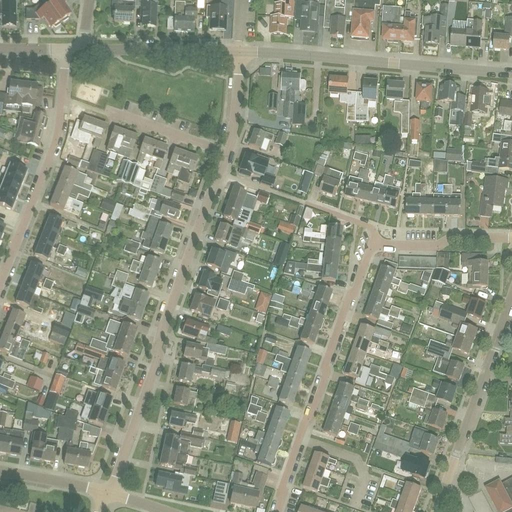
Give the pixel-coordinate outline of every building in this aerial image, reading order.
[(0,0),(0,16),(2,17),(2,28),(15,28),(15,24),(17,24),(17,16),(15,16),(15,4),(7,4),(6,0),(0,0)] [(46,0),(45,1),(61,24),(68,20),(67,18),(70,16),(63,5),(66,3),(65,1),(66,0),(46,0)] [(134,8),(134,3),(125,3),(123,3),(122,0),(111,0),(111,10),(114,10),(113,24),(131,24),(131,11),(133,11),(134,8)] [(140,0),(140,7),(140,8),(140,17),(142,17),(141,28),(154,28),(155,7),(148,7),(148,0),(140,0)] [(281,0),(282,6),(276,5),(275,18),(272,18),(270,35),(285,36),(286,19),(287,19),(287,18),(293,19),(293,0),(281,0)] [(307,0),(307,2),(296,1),(294,22),(301,22),(301,32),(316,33),(318,0),(307,0)] [(345,0),(345,9),(346,10),(345,21),(349,22),(353,22),(352,39),(369,40),(369,32),(373,33),(375,7),(380,7),(380,0),(345,0)] [(447,0),(446,17),(454,17),(455,1),(447,0)] [(55,29),(61,24),(45,1),(32,10),(26,10),(26,21),(38,21),(39,20),(40,21),(43,19),(50,30),(54,27),(55,29)] [(205,19),(210,19),(209,29),(224,30),(225,17),(232,18),(233,2),(220,2),(220,7),(206,7),(205,19)] [(183,34),(184,9),(184,4),(174,4),(174,19),(173,19),(173,33),(183,34)] [(335,9),(325,8),(324,17),(324,20),(333,21),(332,30),(332,37),(344,38),(345,21),(346,10),(345,9),(335,9)] [(184,9),(183,34),(192,34),(193,20),(196,20),(196,10),(184,9)] [(388,44),(393,44),(395,9),(390,9),(389,19),(383,19),(382,19),(382,28),(383,28),(383,42),(388,42),(388,44)] [(404,43),(406,13),(405,13),(405,20),(400,19),(401,9),(395,9),(393,44),(398,45),(398,43),(404,43)] [(411,22),(411,23),(410,23),(410,14),(411,14),(406,13),(404,43),(404,45),(409,45),(409,44),(414,44),(414,38),(417,37),(418,23),(417,22),(417,21),(416,20),(415,20),(414,19),(413,20),(412,20),(411,21),(411,22)] [(439,46),(439,39),(446,39),(448,20),(432,18),(431,30),(427,29),(425,45),(439,46)] [(508,52),(509,39),(511,38),(511,19),(506,19),(505,38),(494,37),(493,51),(508,52)] [(450,47),(465,48),(467,32),(467,23),(453,22),(452,30),(451,30),(450,47)] [(482,23),(467,22),(467,23),(467,32),(465,48),(480,49),(482,33),(481,33),(482,23)] [(279,75),(279,66),(260,66),(260,75),(279,75)] [(290,107),(290,104),(292,74),(283,73),(283,79),(279,79),(278,91),(282,92),(281,104),(286,104),(285,120),(292,120),(292,107),(290,107)] [(301,75),(292,74),(290,104),(294,105),(295,99),(299,100),(299,98),(300,91),(304,91),(305,90),(306,83),(304,82),(301,82),(301,75)] [(340,104),(345,104),(346,104),(348,81),(331,80),(330,95),(340,96),(340,104)] [(361,106),(356,106),(356,123),(368,123),(368,101),(376,102),(378,81),(376,80),(372,80),(370,81),(370,83),(365,82),(363,101),(361,100),(361,106)] [(21,107),(23,85),(10,84),(8,96),(3,96),(2,106),(20,109),(21,107)] [(23,85),(21,107),(39,109),(41,93),(38,93),(38,89),(36,89),(36,87),(23,85)] [(388,85),(387,101),(395,101),(394,113),(400,114),(401,114),(401,102),(403,102),(403,91),(404,87),(404,86),(388,85)] [(425,85),(423,87),(417,87),(416,103),(422,103),(421,117),(429,118),(430,111),(428,111),(429,104),(430,104),(431,88),(429,86),(425,85)] [(445,94),(446,86),(445,86),(445,88),(440,87),(438,102),(451,103),(453,103),(454,95),(445,94)] [(455,127),(464,128),(464,115),(465,105),(466,97),(460,97),(460,89),(455,89),(456,87),(446,86),(445,94),(454,95),(453,103),(451,103),(451,111),(449,123),(455,123),(455,127)] [(488,93),(476,92),(472,91),(470,113),(487,115),(488,93)] [(278,113),(279,96),(269,96),(268,113),(278,113)] [(511,103),(501,102),(499,115),(511,117),(511,121),(511,123),(505,123),(504,132),(506,132),(506,134),(501,133),(501,136),(511,137),(511,103)] [(303,105),(294,105),(293,126),(304,127),(305,120),(302,120),(303,105)] [(356,123),(356,106),(355,106),(348,105),(346,122),(355,123),(356,123)] [(435,119),(442,120),(443,111),(436,110),(435,119)] [(48,120),(45,118),(34,115),(32,124),(19,119),(18,132),(15,142),(37,148),(42,130),(45,129),(48,120)] [(464,115),(464,128),(471,128),(472,115),(464,115)] [(89,137),(94,123),(83,119),(82,122),(76,120),(75,123),(69,139),(80,143),(83,135),(89,137)] [(410,142),(411,143),(411,145),(417,145),(417,143),(419,143),(419,131),(420,131),(420,122),(410,122),(410,142)] [(94,123),(89,137),(96,139),(93,147),(98,149),(106,127),(94,123)] [(117,156),(125,132),(117,129),(117,131),(113,130),(105,152),(117,156)] [(125,132),(117,156),(129,159),(136,138),(132,136),(133,134),(125,132)] [(264,136),(253,132),(248,146),(260,150),(263,140),(271,143),(273,136),(265,134),(264,136)] [(274,145),(283,149),(287,137),(278,134),(274,145)] [(467,164),(466,172),(485,174),(486,164),(488,165),(488,168),(498,169),(511,170),(511,137),(501,136),(493,136),(493,142),(502,143),(500,159),(495,159),(495,161),(489,161),(485,160),(485,164),(472,163),(472,164),(467,163),(467,164)] [(150,158),(156,142),(148,140),(147,142),(144,141),(136,162),(141,164),(144,156),(150,158)] [(156,142),(150,158),(157,160),(154,168),(156,169),(159,170),(166,148),(163,147),(164,145),(156,142)] [(418,149),(419,147),(408,147),(408,156),(410,157),(411,156),(414,157),(414,156),(418,158),(418,154),(421,154),(421,150),(418,149)] [(447,152),(446,162),(461,163),(462,151),(447,150),(447,152)] [(93,174),(100,154),(97,153),(93,151),(89,164),(81,162),(78,169),(86,171),(93,174)] [(179,173),(185,155),(174,151),(166,173),(168,174),(171,175),(173,171),(179,173)] [(100,154),(93,174),(109,179),(112,170),(104,168),(108,157),(104,155),(100,154)] [(196,159),(185,155),(179,173),(176,180),(188,184),(189,181),(193,170),(196,159)] [(262,178),(260,182),(272,186),(274,178),(263,174),(268,161),(256,157),(255,159),(244,155),(239,171),(240,171),(239,175),(248,178),(249,175),(250,175),(251,174),(262,178)] [(368,159),(355,155),(353,162),(361,164),(360,167),(365,169),(368,159)] [(321,156),(318,166),(324,168),(326,161),(327,158),(321,156)] [(68,157),(66,164),(78,169),(81,162),(68,157)] [(124,185),(131,165),(127,163),(122,161),(115,181),(122,184),(124,184),(124,185)] [(139,190),(142,182),(136,180),(140,168),(135,166),(131,165),(124,185),(127,186),(139,190)] [(10,166),(6,176),(22,182),(24,179),(26,173),(10,166)] [(318,167),(315,176),(323,179),(325,179),(320,193),(335,198),(340,185),(333,182),(337,174),(332,172),(326,170),(318,167)] [(84,177),(63,169),(59,181),(90,193),(92,188),(83,184),(86,178),(84,177)] [(358,201),(365,172),(360,170),(358,180),(350,178),(345,198),(358,201)] [(307,196),(314,175),(311,173),(305,172),(298,192),(307,196)] [(370,173),(365,172),(358,201),(371,204),(374,190),(373,190),(368,188),(369,183),(367,182),(370,173)] [(6,176),(2,185),(19,192),(22,182),(6,176)] [(151,185),(142,182),(139,190),(146,192),(154,195),(160,179),(154,177),(151,185)] [(383,207),(390,178),(385,177),(383,185),(375,183),(373,190),(374,190),(371,204),(383,207)] [(390,178),(383,207),(396,210),(400,196),(399,196),(401,190),(395,188),(393,188),(395,179),(390,178)] [(160,179),(154,195),(165,198),(170,200),(173,191),(163,188),(166,181),(160,179)] [(486,179),(484,197),(482,197),(480,217),(491,218),(493,207),(502,208),(505,191),(507,191),(508,182),(486,179)] [(90,193),(59,181),(54,193),(75,201),(77,195),(88,199),(90,193)] [(2,185),(0,190),(0,195),(15,202),(19,192),(2,185)] [(421,217),(422,186),(416,186),(415,195),(414,195),(413,201),(407,201),(406,216),(421,217)] [(434,202),(425,202),(426,186),(422,186),(421,217),(433,217),(434,202)] [(447,217),(448,187),(443,186),(443,196),(434,196),(434,202),(433,217),(447,217)] [(448,187),(447,217),(461,218),(461,197),(452,196),(452,187),(448,187)] [(92,188),(90,193),(103,199),(104,199),(107,193),(92,188)] [(232,190),(227,204),(246,211),(248,211),(250,212),(255,198),(245,195),(232,190)] [(173,191),(170,200),(181,204),(184,195),(173,191)] [(54,193),(49,206),(77,217),(82,204),(75,201),(54,193)] [(259,194),(256,201),(266,205),(269,197),(269,196),(260,193),(259,194)] [(0,195),(0,207),(11,211),(14,204),(15,202),(0,195)] [(103,199),(99,209),(111,214),(115,204),(104,199),(103,199)] [(180,214),(177,213),(179,208),(163,203),(157,200),(153,211),(153,213),(159,215),(161,216),(174,221),(175,219),(178,220),(180,214)] [(122,206),(115,204),(111,214),(111,216),(109,220),(116,223),(122,206)] [(227,204),(222,218),(235,222),(243,225),(248,211),(246,211),(227,204)] [(132,210),(149,216),(151,211),(134,205),(132,210)] [(303,208),(298,206),(294,216),(300,218),(303,208)] [(149,216),(132,210),(129,209),(127,216),(147,223),(149,216)] [(151,211),(149,216),(150,217),(160,220),(161,216),(159,215),(153,213),(153,211),(151,211)] [(108,215),(102,213),(99,221),(104,224),(108,215)] [(296,228),(300,218),(294,216),(290,215),(287,225),(296,228)] [(62,222),(49,217),(44,230),(56,235),(57,235),(62,222)] [(150,217),(148,222),(163,227),(164,222),(160,220),(150,217)] [(116,223),(109,220),(105,231),(113,233),(116,223)] [(145,233),(167,241),(171,230),(163,227),(148,222),(145,233)] [(247,226),(245,230),(255,234),(257,228),(258,227),(249,224),(248,223),(247,226)] [(220,226),(214,242),(226,245),(226,244),(236,248),(239,238),(252,243),(255,234),(245,230),(234,226),(232,226),(231,230),(220,226)] [(326,241),(339,242),(341,229),(328,227),(327,236),(303,233),(303,238),(319,240),(326,241)] [(57,235),(56,235),(44,230),(39,243),(52,248),(57,235)] [(144,242),(142,247),(150,250),(162,255),(167,241),(145,233),(142,232),(140,240),(144,242)] [(127,240),(125,246),(137,250),(139,244),(127,240)] [(325,252),(325,254),(338,256),(339,242),(326,241),(326,246),(325,248),(323,248),(323,251),(325,252)] [(47,261),(52,248),(39,243),(34,256),(47,261)] [(65,253),(73,256),(74,254),(66,250),(66,249),(58,246),(57,250),(65,253)] [(135,256),(137,250),(125,246),(123,252),(135,256)] [(230,263),(232,263),(234,256),(225,253),(224,255),(222,255),(211,251),(206,266),(219,270),(218,272),(226,275),(230,263)] [(336,269),(338,256),(325,254),(323,268),(336,269)] [(285,257),(277,255),(273,266),(281,269),(285,257)] [(436,270),(449,272),(450,260),(447,259),(447,258),(447,255),(437,255),(437,259),(436,270)] [(473,276),(488,276),(488,264),(480,264),(481,255),(462,255),(462,268),(468,268),(468,275),(473,275),(473,276)] [(130,267),(155,276),(160,263),(147,259),(144,266),(132,262),(130,267)] [(283,275),(293,277),(295,264),(287,263),(283,275)] [(30,264),(25,277),(38,282),(43,269),(30,264)] [(317,267),(307,266),(306,272),(322,274),(321,281),(334,283),(336,269),(323,268),(317,267)] [(87,271),(77,267),(75,274),(85,278),(87,271)] [(151,289),(155,276),(130,267),(129,272),(140,277),(138,284),(151,289)] [(382,268),(377,281),(391,286),(398,288),(408,292),(409,288),(401,285),(401,284),(393,281),(395,273),(383,269),(382,268)] [(433,282),(445,286),(447,279),(449,272),(436,270),(433,282)] [(109,278),(113,280),(125,284),(128,276),(116,272),(115,277),(110,275),(109,278)] [(231,279),(241,283),(243,275),(233,272),(231,279)] [(198,287),(198,288),(208,292),(207,296),(217,299),(221,286),(220,285),(221,281),(214,279),(214,278),(203,274),(200,281),(199,281),(196,287),(198,287)] [(488,276),(473,276),(473,275),(468,275),(468,283),(468,290),(480,290),(480,288),(488,288),(488,276)] [(25,277),(20,290),(33,296),(36,289),(38,282),(25,277)] [(241,283),(231,279),(226,291),(237,294),(239,288),(242,289),(244,284),(241,283)] [(125,285),(125,284),(113,280),(111,287),(115,289),(109,297),(114,299),(144,309),(148,297),(135,292),(136,289),(125,285)] [(377,281),(373,293),(387,298),(390,288),(391,286),(377,281)] [(239,288),(237,294),(244,297),(247,289),(253,291),(254,288),(245,285),(244,284),(242,289),(239,288)] [(410,297),(412,293),(408,292),(398,288),(397,293),(410,297)] [(427,291),(420,288),(417,295),(424,297),(427,291)] [(444,288),(442,295),(450,296),(451,289),(444,288)] [(33,296),(38,298),(41,291),(36,289),(33,296)] [(85,289),(82,296),(92,300),(100,302),(102,295),(85,289)] [(308,300),(313,302),(327,306),(332,293),(318,289),(316,296),(310,294),(309,295),(300,292),(298,296),(308,300)] [(38,298),(33,296),(20,290),(15,304),(28,309),(27,310),(41,315),(42,311),(34,308),(38,298)] [(383,309),(387,298),(373,293),(369,305),(383,310),(383,309)] [(258,302),(267,305),(270,298),(261,295),(258,302)] [(282,309),(284,296),(272,295),(270,308),(282,309)] [(80,301),(79,306),(89,309),(92,300),(82,296),(81,299),(80,301)] [(195,297),(190,312),(201,316),(209,319),(215,303),(214,303),(195,297)] [(465,297),(463,303),(471,306),(468,314),(467,316),(480,321),(486,306),(473,301),(473,300),(465,297)] [(73,299),(69,309),(77,312),(79,306),(80,301),(73,299)] [(139,323),(144,309),(114,299),(112,305),(120,308),(118,315),(125,318),(139,323)] [(219,300),(215,310),(225,313),(229,303),(219,300)] [(322,319),(327,306),(313,302),(309,315),(322,319)] [(390,312),(383,309),(383,310),(369,305),(365,317),(378,322),(379,320),(380,316),(388,319),(388,317),(398,321),(398,320),(401,321),(403,322),(405,319),(402,318),(399,317),(400,316),(390,312)] [(444,305),(441,312),(456,318),(465,321),(467,316),(468,314),(457,311),(457,310),(444,305)] [(77,312),(75,317),(73,323),(81,326),(84,316),(92,319),(95,311),(89,309),(79,306),(77,312)] [(7,325),(20,330),(25,316),(12,311),(7,325)] [(441,312),(439,319),(452,324),(453,325),(454,325),(454,324),(461,327),(462,326),(464,327),(465,321),(456,318),(441,312)] [(60,326),(71,330),(73,323),(75,317),(65,313),(60,326)] [(257,315),(254,323),(261,326),(264,317),(257,315)] [(299,326),(304,328),(318,332),(320,326),(321,326),(323,322),(322,321),(322,319),(309,315),(306,321),(299,319),(299,321),(291,318),(283,315),(281,320),(289,322),(299,326)] [(109,320),(104,334),(109,336),(132,344),(136,330),(123,325),(109,320)] [(180,332),(182,334),(182,335),(202,342),(204,341),(209,328),(195,323),(194,325),(186,322),(184,327),(182,327),(180,332)] [(299,326),(289,322),(288,327),(298,330),(299,326)] [(54,324),(48,341),(65,347),(67,340),(71,330),(60,326),(54,324)] [(454,325),(452,329),(459,332),(457,338),(473,344),(477,331),(464,327),(462,326),(461,327),(454,324),(454,325)] [(15,343),(20,330),(7,325),(2,338),(15,343)] [(217,326),(215,333),(229,338),(231,331),(217,326)] [(378,346),(388,350),(389,345),(380,342),(381,340),(373,337),(374,333),(375,331),(361,327),(357,339),(370,344),(378,346)] [(313,346),(318,332),(304,328),(299,341),(313,346)] [(375,331),(374,333),(378,334),(378,336),(382,337),(388,339),(390,340),(392,334),(390,333),(376,328),(375,331)] [(92,340),(89,348),(106,354),(107,351),(113,353),(127,357),(132,344),(109,336),(106,345),(92,340)] [(28,348),(20,344),(15,343),(2,338),(0,341),(0,352),(9,355),(8,357),(22,362),(28,348)] [(447,341),(445,347),(453,350),(468,356),(473,344),(457,338),(455,344),(447,341)] [(366,356),(370,344),(357,339),(353,351),(366,356)] [(428,348),(441,353),(444,346),(430,341),(428,348)] [(77,343),(74,351),(99,360),(100,356),(104,358),(106,354),(89,348),(77,343)] [(186,346),(183,358),(204,363),(203,367),(211,368),(212,368),(213,366),(214,362),(206,360),(208,353),(225,357),(226,348),(206,344),(205,350),(202,349),(186,346)] [(386,354),(388,350),(378,346),(377,351),(386,354)] [(428,348),(426,355),(434,358),(438,359),(439,359),(441,353),(428,348)] [(292,363),(305,367),(310,353),(297,349),(292,363)] [(264,365),(266,352),(259,350),(256,363),(264,365)] [(366,356),(353,351),(348,364),(362,368),(366,356)] [(288,355),(278,352),(277,357),(286,361),(288,355)] [(45,366),(49,356),(43,353),(39,363),(45,366)] [(96,370),(119,379),(124,365),(104,358),(100,356),(99,360),(96,370)] [(274,363),(290,368),(287,375),(301,380),(305,367),(292,363),(286,361),(277,357),(276,357),(274,363)] [(435,367),(433,373),(447,378),(459,382),(464,368),(452,364),(453,363),(449,362),(444,360),(444,361),(441,369),(435,367)] [(344,368),(342,373),(343,375),(344,375),(357,380),(355,384),(364,387),(369,376),(382,380),(383,376),(369,371),(362,368),(348,364),(347,368),(346,367),(344,368)] [(390,377),(398,379),(403,367),(394,364),(390,377)] [(254,375),(263,378),(266,367),(256,365),(254,375)] [(181,366),(178,383),(189,385),(192,374),(200,376),(200,374),(201,370),(181,366)] [(383,376),(383,375),(389,377),(389,374),(386,373),(386,371),(371,366),(369,371),(383,376)] [(68,372),(57,368),(55,376),(65,379),(68,372)] [(119,379),(96,370),(90,368),(88,373),(96,376),(93,385),(102,388),(114,392),(119,379)] [(210,376),(209,377),(223,380),(223,379),(225,371),(212,368),(211,368),(210,376)] [(400,378),(402,379),(404,380),(405,378),(410,380),(413,372),(403,369),(400,378)] [(296,393),(301,380),(287,375),(283,388),(296,393)] [(49,393),(59,396),(65,379),(55,376),(49,393)] [(2,379),(0,377),(0,386),(11,391),(14,383),(10,382),(2,379)] [(25,388),(39,393),(43,382),(32,378),(29,377),(25,388)] [(436,406),(438,401),(450,405),(456,391),(443,386),(443,385),(435,382),(433,388),(441,391),(438,398),(414,390),(410,388),(408,394),(412,395),(411,397),(436,406)] [(276,391),(277,386),(268,383),(266,387),(276,391)] [(350,402),(357,405),(367,408),(369,403),(360,400),(360,399),(352,396),(354,390),(341,385),(336,397),(350,402)] [(291,406),(296,393),(283,388),(278,402),(291,406)] [(193,409),(195,401),(196,395),(176,390),(173,405),(185,407),(193,409)] [(88,391),(83,405),(85,406),(107,413),(111,400),(99,395),(88,391)] [(59,396),(49,393),(43,410),(50,413),(53,414),(59,396)] [(235,398),(223,395),(221,403),(233,406),(235,398)] [(45,398),(39,396),(35,407),(41,409),(45,398)] [(346,414),(350,402),(336,397),(332,409),(346,414)] [(423,425),(429,427),(442,431),(447,416),(434,412),(436,406),(411,397),(409,404),(418,407),(426,410),(424,415),(426,416),(423,425)] [(0,412),(7,413),(15,415),(16,409),(0,406),(0,405),(0,404),(0,412)] [(27,404),(25,413),(33,414),(32,418),(39,419),(49,421),(50,413),(43,410),(41,409),(35,407),(27,404)] [(383,413),(386,405),(383,404),(381,409),(379,408),(377,412),(383,413)] [(85,406),(80,420),(88,422),(102,427),(103,422),(107,413),(85,406)] [(246,414),(256,417),(265,421),(267,416),(259,414),(260,410),(255,408),(249,406),(246,414)] [(275,409),(271,423),(284,427),(289,414),(275,409)] [(342,426),(346,414),(332,409),(328,422),(342,426)] [(64,418),(67,419),(76,422),(78,414),(66,410),(64,418)] [(30,432),(32,418),(33,414),(25,413),(22,431),(30,432)] [(195,426),(196,418),(178,414),(177,416),(171,415),(168,427),(182,430),(183,423),(195,426)] [(65,431),(67,419),(64,418),(58,416),(55,429),(59,430),(56,442),(58,443),(63,443),(65,431)] [(32,418),(30,432),(37,433),(39,419),(32,418)] [(77,422),(76,422),(67,419),(65,431),(63,443),(67,444),(71,445),(73,432),(75,433),(77,422)] [(500,436),(500,445),(511,445),(511,420),(510,421),(510,420),(505,420),(504,429),(507,429),(507,436),(500,436)] [(337,439),(342,426),(328,422),(324,434),(337,439)] [(266,436),(279,440),(284,427),(271,423),(266,436)] [(347,433),(357,437),(360,427),(351,424),(347,433)] [(88,437),(98,439),(101,431),(87,426),(83,425),(81,432),(88,434),(88,437)] [(382,426),(376,441),(381,443),(384,436),(387,427),(382,426)] [(438,441),(426,437),(427,436),(428,433),(415,428),(411,441),(423,445),(421,452),(433,456),(438,441)] [(0,453),(8,455),(12,432),(2,430),(2,432),(0,432),(0,453)] [(193,430),(191,437),(201,439),(203,433),(203,432),(193,430)] [(12,432),(8,455),(20,457),(22,443),(23,443),(24,434),(22,433),(12,432)] [(236,444),(238,434),(229,432),(227,442),(236,444)] [(248,439),(246,444),(256,447),(262,449),(275,453),(277,448),(278,448),(280,447),(281,443),(280,442),(279,441),(279,440),(266,436),(258,433),(255,441),(248,439)] [(42,461),(45,440),(46,437),(36,435),(31,434),(29,446),(33,446),(30,459),(42,461)] [(190,443),(189,448),(201,450),(202,447),(203,439),(201,439),(191,437),(190,443)] [(166,438),(163,452),(185,457),(188,443),(178,441),(179,441),(166,438)] [(390,438),(388,445),(410,453),(411,449),(412,445),(410,445),(390,438)] [(57,449),(58,443),(56,442),(45,440),(42,461),(53,463),(56,449),(57,449)] [(376,441),(373,449),(403,459),(401,462),(405,463),(406,459),(407,458),(408,458),(410,453),(388,445),(381,443),(376,441)] [(73,445),(71,445),(67,444),(65,451),(66,451),(64,465),(75,467),(78,453),(72,451),(73,445)] [(80,444),(78,453),(75,467),(87,469),(89,455),(92,456),(95,447),(80,444)] [(246,444),(245,448),(246,448),(254,451),(253,454),(259,456),(257,462),(270,467),(271,466),(272,466),(273,466),(275,461),(274,459),(273,459),(275,453),(262,449),(256,447),(246,444)] [(163,452),(160,467),(172,469),(172,470),(179,472),(179,475),(183,476),(190,477),(195,478),(196,470),(185,468),(185,465),(186,465),(188,457),(185,457),(163,452)] [(311,465),(325,470),(328,464),(335,467),(337,462),(329,460),(329,459),(315,454),(311,465)] [(405,463),(402,472),(412,475),(412,476),(424,480),(430,465),(418,461),(417,462),(408,458),(407,458),(406,459),(405,463)] [(323,478),(325,470),(311,465),(307,477),(329,485),(331,481),(323,478)] [(156,475),(155,481),(156,481),(155,487),(164,489),(163,491),(179,494),(186,496),(187,489),(180,488),(182,479),(183,476),(179,475),(174,474),(174,475),(174,478),(158,474),(157,476),(156,475)] [(247,486),(246,492),(242,507),(254,510),(257,497),(259,497),(262,489),(263,489),(267,477),(257,474),(253,485),(255,486),(254,488),(247,486)] [(328,489),(329,485),(307,477),(303,489),(317,494),(320,486),(328,489)] [(511,511),(511,479),(502,485),(500,481),(485,489),(496,511),(511,511)] [(229,504),(242,507),(246,492),(247,486),(241,485),(241,482),(233,480),(231,487),(233,487),(229,504)] [(403,496),(417,501),(421,490),(406,485),(399,482),(398,486),(405,489),(403,496)] [(212,503),(224,505),(228,486),(216,483),(212,503)] [(411,511),(412,511),(417,501),(403,496),(400,503),(393,501),(391,505),(411,511)]
